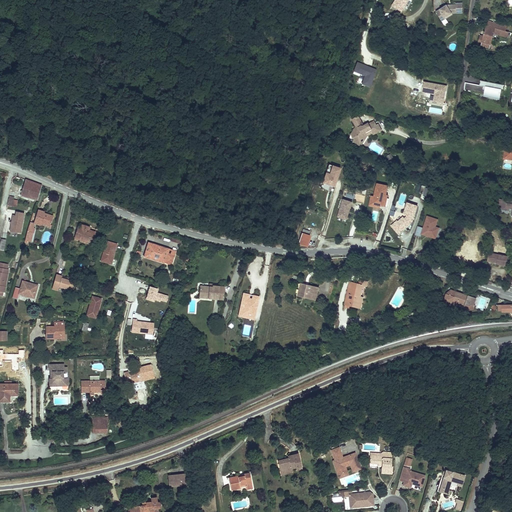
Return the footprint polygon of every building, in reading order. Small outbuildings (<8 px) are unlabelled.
[(408,0),(395,0),(392,6),(401,12),(408,0)] [(405,14),(413,0),(412,0),(408,0),(401,12),(405,14)] [(456,4),(451,4),(451,5),(447,5),(446,4),(435,10),(439,17),(443,15),(444,17),(451,13),(462,13),(462,3),(456,3),(456,4)] [(506,27),(487,22),(486,26),(489,27),(488,30),(486,30),(485,32),(484,32),(483,34),(484,35),(484,37),(480,36),(479,42),(482,43),(481,46),(490,49),(493,34),(507,37),(508,32),(505,31),(506,27)] [(360,64),(356,73),(365,76),(361,84),(370,87),(377,70),(360,64)] [(479,86),(468,83),(466,90),(484,95),(483,97),(498,100),(500,91),(503,92),(504,87),(480,81),(479,86)] [(442,90),(442,86),(423,83),(421,92),(430,94),(434,95),(433,101),(443,103),(445,90),(442,90)] [(358,121),(356,116),(350,119),(352,124),(358,121)] [(372,121),(366,124),(365,123),(361,125),(359,126),(359,125),(355,127),(353,126),(348,134),(349,134),(350,137),(352,138),(351,140),(357,144),(358,140),(358,139),(359,137),(360,137),(362,138),(364,134),(363,133),(369,130),(370,132),(371,133),(379,130),(376,124),(374,125),(372,121)] [(335,186),(341,168),(331,165),(329,173),(326,172),(323,182),(335,186)] [(21,195),(37,200),(42,185),(25,179),(21,195)] [(387,194),(389,185),(377,182),(376,191),(375,195),(373,202),(381,204),(381,205),(386,206),(387,200),(386,200),(387,197),(388,198),(389,194),(387,194)] [(401,193),(397,205),(403,207),(406,195),(401,193)] [(381,205),(381,204),(373,202),(375,195),(372,195),(370,204),(381,207),(381,205)] [(351,207),(352,202),(343,199),(342,205),(351,207)] [(511,216),(511,200),(499,199),(497,209),(510,211),(510,209),(511,208),(511,210),(511,216)] [(399,233),(410,223),(409,221),(411,219),(413,220),(418,205),(408,202),(405,212),(408,215),(406,217),(404,216),(399,220),(398,219),(392,225),(399,233)] [(349,212),(351,207),(342,205),(338,216),(347,219),(349,213),(348,213),(348,211),(349,212)] [(50,226),(53,217),(44,214),(44,212),(38,210),(33,223),(41,226),(42,223),(50,226)] [(20,233),(24,214),(16,212),(15,216),(13,216),(10,231),(20,233)] [(435,230),(436,226),(439,219),(428,215),(424,227),(420,226),(417,234),(422,236),(422,233),(427,235),(427,233),(429,234),(429,235),(437,238),(439,231),(435,230)] [(92,243),(96,232),(89,230),(90,227),(82,224),(80,228),(77,227),(74,238),(92,243)] [(30,242),(32,233),(33,233),(34,229),(28,228),(27,231),(25,241),(28,242),(30,242)] [(306,246),(311,236),(308,235),(310,231),(305,229),(300,243),(306,246)] [(111,264),(117,244),(107,241),(101,261),(111,264)] [(171,265),(176,251),(148,243),(144,257),(171,265)] [(505,264),(507,256),(490,253),(488,261),(505,264)] [(4,292),(8,269),(7,269),(8,264),(0,262),(0,291),(3,292),(4,292)] [(76,291),(78,281),(70,279),(70,281),(66,279),(61,278),(62,276),(56,274),(52,289),(58,290),(59,287),(68,289),(68,288),(76,291)] [(34,298),(37,288),(28,285),(29,283),(22,281),(20,289),(15,287),(13,298),(18,299),(19,294),(34,298)] [(408,290),(411,284),(406,281),(403,287),(408,290)] [(350,282),(345,307),(349,308),(350,305),(360,308),(362,297),(359,297),(361,285),(359,284),(350,282)] [(316,300),(319,288),(301,283),(298,296),(316,300)] [(413,297),(417,291),(413,289),(414,286),(411,284),(408,290),(411,291),(409,294),(413,297)] [(213,285),(213,287),(209,286),(200,285),(199,292),(203,293),(202,298),(223,300),(224,286),(213,285)] [(157,290),(149,287),(145,301),(154,303),(155,301),(160,303),(161,301),(166,303),(168,296),(156,292),(157,290)] [(476,298),(468,296),(451,290),(447,293),(444,301),(452,303),(453,301),(458,303),(465,305),(465,306),(464,308),(469,310),(474,309),(475,305),(473,305),(476,298)] [(255,314),(259,296),(243,293),(239,316),(250,318),(251,313),(255,314)] [(96,318),(98,309),(96,309),(99,299),(92,296),(87,315),(96,318)] [(137,319),(132,319),(131,334),(153,336),(154,323),(136,322),(137,319)] [(65,338),(64,322),(54,322),(54,326),(46,327),(46,339),(65,338)] [(68,386),(67,378),(63,378),(63,372),(67,372),(67,367),(64,367),(64,364),(48,364),(49,370),(52,370),(52,378),(51,378),(51,386),(68,386)] [(140,381),(139,378),(142,377),(143,378),(148,377),(146,366),(138,368),(139,372),(129,375),(128,372),(124,373),(127,383),(131,382),(131,383),(139,381),(140,385),(145,384),(144,380),(140,381)] [(106,394),(105,380),(99,381),(90,381),(81,381),(81,392),(90,392),(94,392),(100,392),(100,394),(106,394)] [(18,395),(18,384),(11,384),(4,384),(0,384),(0,401),(9,402),(9,397),(8,397),(8,395),(9,395),(18,395)] [(107,433),(107,417),(92,417),(92,433),(107,433)] [(360,469),(355,453),(347,456),(348,459),(343,460),(342,458),(339,448),(337,448),(336,446),(331,448),(332,450),(331,450),(335,460),(336,464),(334,465),(338,475),(347,471),(345,467),(350,465),(353,472),(360,469)] [(302,469),(299,454),(288,457),(288,458),(288,460),(286,460),(285,459),(278,461),(280,472),(285,470),(286,473),(292,472),(291,468),(296,467),(296,470),(302,469)] [(391,466),(392,459),(383,458),(383,456),(370,455),(369,463),(378,464),(380,464),(380,466),(382,466),(381,473),(392,474),(393,466),(391,466)] [(410,467),(412,459),(406,457),(404,465),(410,467)] [(422,487),(425,476),(410,471),(410,469),(403,467),(401,474),(406,476),(404,482),(403,485),(410,488),(412,484),(412,483),(414,483),(414,484),(422,487)] [(462,484),(465,476),(446,470),(445,472),(445,474),(446,474),(445,475),(444,475),(444,476),(440,488),(448,490),(451,481),(458,483),(462,484)] [(252,486),(250,473),(244,474),(244,476),(238,477),(229,478),(231,490),(240,488),(240,486),(246,485),(246,487),(252,486)] [(186,485),(185,474),(178,475),(168,476),(169,482),(172,482),(173,486),(186,485)] [(374,506),(373,494),(370,495),(370,492),(352,494),(349,494),(349,497),(350,508),(374,506)] [(159,509),(162,505),(158,502),(157,502),(156,497),(151,498),(151,502),(145,502),(146,505),(142,505),(135,506),(135,511),(149,511),(153,511),(158,511),(158,509),(159,509)]
